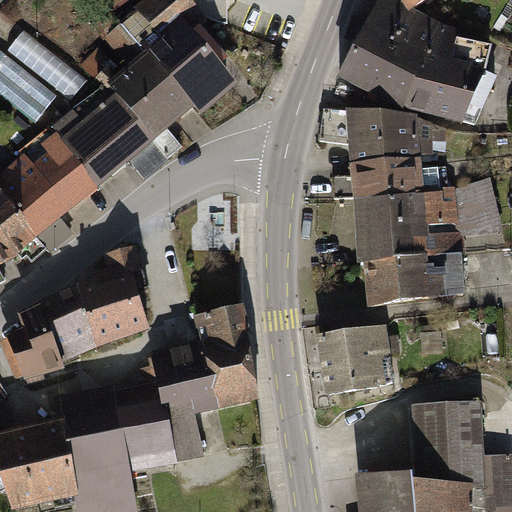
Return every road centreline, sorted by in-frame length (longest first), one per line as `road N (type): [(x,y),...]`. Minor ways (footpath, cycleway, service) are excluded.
road 1 (secondary): [(285,160),(278,317),(306,511)]
road 2 (residential): [(0,317),(171,185),(222,161),(285,160)]
road 3 (secondary): [(341,0),(285,160)]
